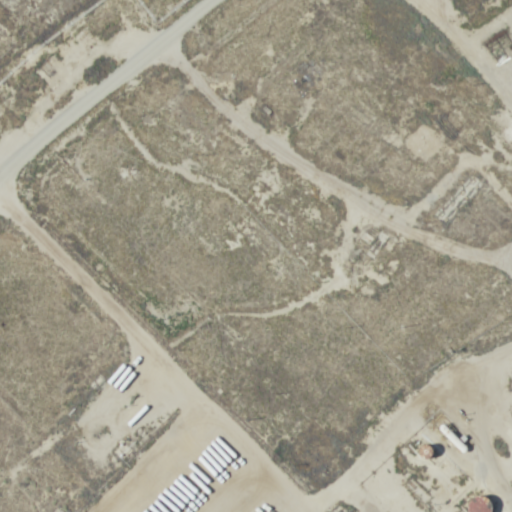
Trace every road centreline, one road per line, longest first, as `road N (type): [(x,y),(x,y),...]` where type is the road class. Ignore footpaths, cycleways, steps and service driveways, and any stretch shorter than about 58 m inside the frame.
road 1 (track): [(360,511),(0,185)]
road 2 (track): [(196,0),(0,159)]
road 3 (track): [(421,511),(511,421)]
